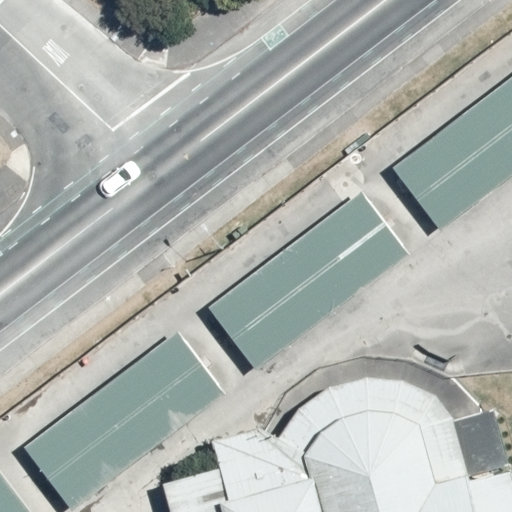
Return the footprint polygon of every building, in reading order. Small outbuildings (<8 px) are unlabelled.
[(511,55),(504,45),(355,155),(404,222),(511,142),(511,55)] [(317,185),(177,297),(220,349),(359,238),(317,185)] [(144,324),(0,437),(0,451),(36,497),(187,378),(144,324)] [(461,511),(423,393),(401,369),(337,373),(274,379),(259,411),(220,403),(180,428),(188,451),(137,465),(146,511),(461,511)] [(33,511),(0,469),(0,511),(33,511)]
